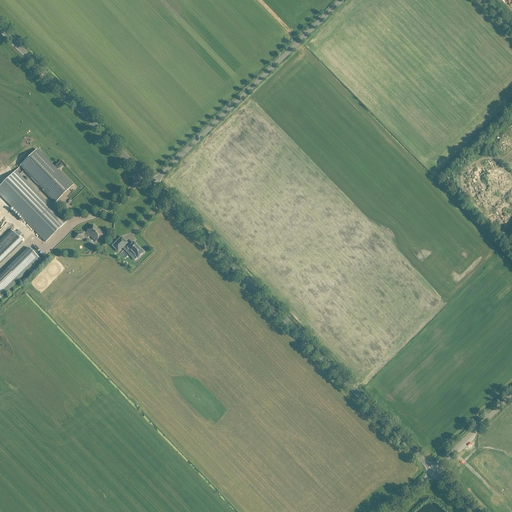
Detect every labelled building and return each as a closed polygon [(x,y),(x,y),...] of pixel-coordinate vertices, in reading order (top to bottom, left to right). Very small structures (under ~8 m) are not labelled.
[(55,203),(73,185),(59,170),(58,171),(41,187),(44,191),(43,191),(55,203)] [(66,222),(63,218),(16,171),(0,185),(0,195),(46,242),(66,222)] [(96,242),(101,237),(104,234),(100,229),(99,231),(94,226),(87,232),(88,233),(87,234),(84,234),(84,233),(76,232),(76,237),(76,239),(84,239),(84,238),(88,238),(90,236),(96,242)] [(0,244),(10,255),(23,243),(11,230),(0,240),(0,244)] [(126,246),(126,245),(127,243),(125,241),(122,237),(113,246),(118,252),(123,248),(128,253),(131,250),(137,258),(138,258),(144,253),(134,243),(129,248),(126,246)] [(18,280),(23,276),(12,264),(7,269),(18,280)]
